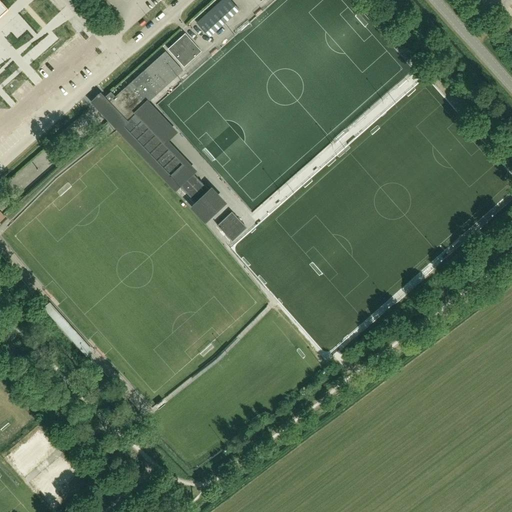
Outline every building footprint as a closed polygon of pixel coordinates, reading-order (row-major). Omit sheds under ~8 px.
[(209,37),(239,10),(230,0),(222,0),(197,23),(209,37)] [(175,43),(168,49),(184,66),(201,51),(186,35),(176,44),(175,43)] [(121,125),(169,177),(182,164),(134,113),(182,71),(165,52),(105,105),(122,124),(121,125)] [(208,189),(193,174),(180,186),(195,201),(190,206),(205,222),(227,202),(212,186),(208,189)] [(247,227),(232,211),(217,225),(232,241),(247,227)] [(87,357),(88,356),(94,351),(50,301),(43,307),(87,357)]
